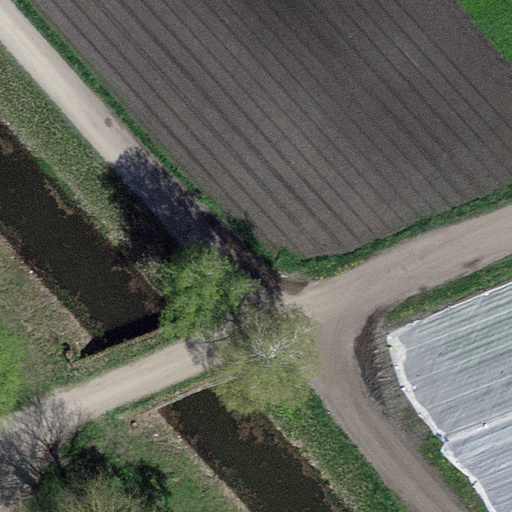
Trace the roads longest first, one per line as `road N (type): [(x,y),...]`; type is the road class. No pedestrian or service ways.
road 1 (track): [(454,511),(0,6)]
road 2 (track): [(511,231),(0,441)]
